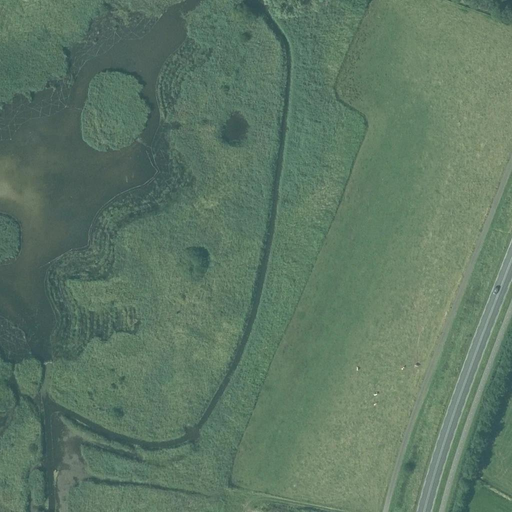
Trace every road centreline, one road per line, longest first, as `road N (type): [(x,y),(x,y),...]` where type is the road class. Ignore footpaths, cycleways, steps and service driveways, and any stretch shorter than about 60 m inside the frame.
road 1 (unclassified): [(383,511),(426,375),(511,158)]
road 2 (primary): [(424,511),(511,259)]
